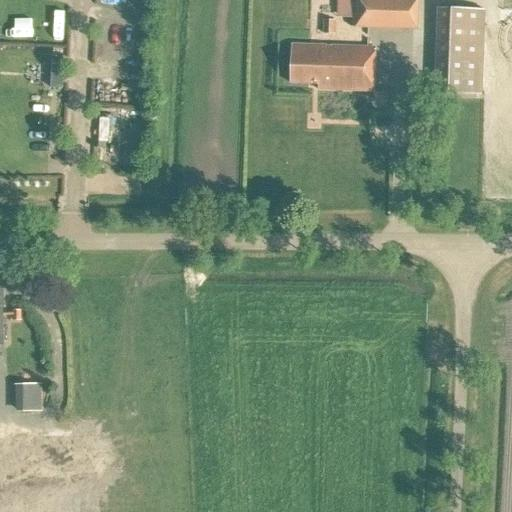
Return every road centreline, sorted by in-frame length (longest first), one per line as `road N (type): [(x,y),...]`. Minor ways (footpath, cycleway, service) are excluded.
road 1 (tertiary): [(464,243),(0,242)]
road 2 (unclassified): [(454,511),(464,243)]
